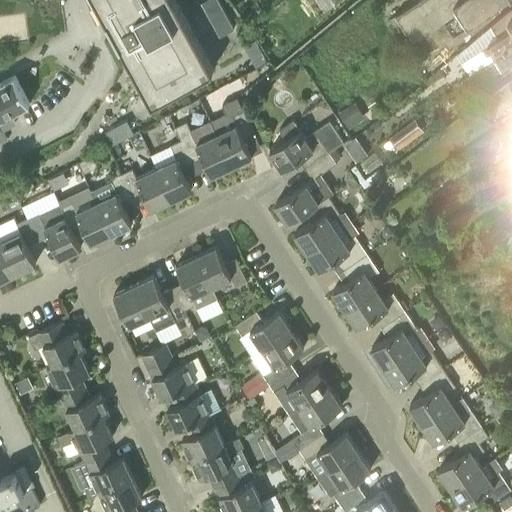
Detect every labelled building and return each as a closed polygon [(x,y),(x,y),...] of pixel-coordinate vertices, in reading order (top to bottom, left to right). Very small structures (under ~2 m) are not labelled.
[(97,0),(108,19),(153,102),(214,69),(175,0),(97,0)] [(418,0),(396,14),(404,27),(396,33),(407,51),(450,16),(459,11),(454,4),(460,0),(418,0)] [(500,3),(504,0),(460,0),(454,4),(459,11),(450,16),(407,51),(414,62),(501,5),(500,3)] [(511,8),(505,15),(492,24),(457,53),(469,71),(511,43),(511,8)] [(244,46),(250,56),(261,50),(255,40),(244,46)] [(511,43),(469,71),(472,76),(459,84),(464,91),(476,83),(478,85),(506,67),(505,64),(511,59),(511,43)] [(30,104),(15,75),(0,83),(0,142),(7,138),(3,130),(16,123),(11,114),(30,104)] [(274,90),(283,83),(278,77),(269,84),(274,90)] [(511,78),(510,80),(486,96),(494,108),(511,95),(511,78)] [(244,138),(255,132),(247,115),(238,98),(224,104),(227,112),(211,120),(224,147),(232,165),(252,155),(244,138)] [(356,101),(339,112),(350,128),(367,117),(356,101)] [(112,143),(134,131),(128,119),(106,130),(112,143)] [(270,150),(283,169),(299,158),(306,169),(330,153),(336,149),(335,148),(345,141),(330,120),(306,136),(301,129),(295,119),(280,129),(287,139),(270,150)] [(178,125),(183,140),(182,140),(192,162),(203,157),(211,174),(232,165),(224,147),(211,120),(191,130),(188,121),(178,125)] [(396,145),(399,149),(425,131),(416,120),(391,138),(392,139),(396,145)] [(357,135),(346,141),(357,160),(368,153),(357,135)] [(192,189),(182,167),(192,162),(182,140),(171,146),(177,159),(158,168),(172,198),(192,189)] [(330,153),(336,160),(341,157),(336,149),(330,153)] [(336,160),(330,153),(306,169),(313,178),(276,203),(289,222),(305,211),(304,211),(329,195),(333,193),(320,174),(337,162),(336,160)] [(143,191),(151,208),(172,198),(158,168),(138,178),(134,169),(123,174),(133,196),(143,191)] [(356,177),(351,169),(346,172),(345,178),(348,182),(356,177)] [(123,174),(111,179),(92,189),(97,202),(112,232),(132,223),(122,201),(133,196),(123,174)] [(357,187),(361,185),(356,177),(348,182),(351,186),(357,187)] [(83,225),(92,242),(112,232),(97,202),(92,189),(91,187),(71,197),(73,202),(62,208),(72,230),(73,230),(83,225)] [(392,200),(382,188),(375,194),(384,206),(392,200)] [(443,191),(434,197),(438,203),(447,197),(443,191)] [(305,211),(311,221),(295,232),(308,250),(338,230),(331,219),(341,213),(329,195),(304,211),(305,211)] [(446,209),(457,201),(453,196),(442,203),(446,209)] [(39,240),(49,235),(60,257),(81,247),(73,230),(72,230),(62,208),(60,204),(40,213),(39,213),(28,218),(39,240)] [(421,229),(433,222),(428,214),(416,221),(421,229)] [(28,218),(17,223),(0,230),(0,238),(16,272),(36,263),(28,245),(39,240),(28,218)] [(394,233),(388,224),(383,228),(382,234),(386,239),(394,233)] [(343,269),(367,252),(355,234),(345,240),(338,230),(308,250),(320,269),(336,259),(343,269)] [(402,243),(396,234),(388,240),(392,246),(396,247),(402,243)] [(0,279),(16,272),(0,238),(0,279)] [(231,277),(236,286),(247,280),(237,257),(225,263),(217,245),(197,255),(212,286),(213,285),(231,277)] [(346,308),(377,287),(370,277),(379,270),(367,252),(343,269),(349,279),(334,289),(346,308)] [(185,309),(196,304),(197,307),(218,298),(213,285),(212,286),(197,255),(177,264),(185,281),(174,286),(185,309)] [(155,274),(135,284),(149,315),(150,315),(156,330),(188,316),(185,309),(174,286),(163,291),(155,274)] [(114,293),(129,325),(149,315),(135,284),(114,293)] [(381,326),(406,310),(393,291),(384,298),(377,287),(346,308),(358,327),(375,316),(381,326)] [(263,348),(292,329),(279,310),(263,321),(257,310),(236,324),(243,335),(251,330),(263,347),(263,348)] [(384,365),(415,345),(408,334),(418,328),(406,310),(381,326),(388,336),(372,347),(384,365)] [(445,323),(439,314),(430,320),(436,329),(445,323)] [(35,349),(44,345),(53,363),(53,364),(81,351),(81,352),(86,349),(77,328),(67,333),(62,320),(29,335),(35,349)] [(210,335),(206,325),(196,330),(200,340),(210,335)] [(451,336),(446,328),(438,333),(441,339),(446,340),(451,336)] [(251,356),(263,374),(270,384),(295,368),(288,358),(304,347),(292,329),(263,348),(263,347),(251,356)] [(444,367),(432,349),(435,347),(429,336),(415,345),(384,365),(397,384),(413,373),(419,383),(444,367)] [(169,347),(167,342),(143,354),(148,365),(173,353),(169,347)] [(62,397),(86,386),(81,375),(90,371),(81,352),(81,351),(53,364),(53,363),(47,366),(62,397)] [(173,353),(148,365),(163,397),(165,396),(196,381),(186,361),(178,364),(173,353)] [(295,368),(270,384),(283,403),(293,396),(300,407),(330,386),(318,367),(302,378),(295,368)] [(456,385),(444,367),(419,383),(426,394),(410,404),(424,425),(455,404),(453,403),(446,392),(456,385)] [(20,393),(33,387),(28,376),(15,383),(20,393)] [(256,376),(242,385),(250,397),(264,388),(256,376)] [(210,413),(210,412),(221,407),(212,388),(201,393),(196,381),(165,396),(170,406),(168,407),(178,428),(187,424),(210,413)] [(62,397),(77,428),(104,415),(110,413),(100,392),(91,396),(86,386),(62,397)] [(302,431),(292,438),(275,449),(281,460),(300,449),(299,448),(324,432),(317,422),(343,405),(330,386),(300,407),(290,413),(297,424),(302,431)] [(470,407),(463,396),(453,403),(455,404),(424,425),(435,442),(451,431),(458,441),(482,425),(470,407)] [(192,459),(225,443),(210,413),(187,424),(192,434),(182,438),(192,459)] [(80,450),(85,461),(109,450),(104,439),(113,435),(104,415),(77,428),(71,430),(71,429),(57,435),(66,456),(80,450)] [(475,456),(485,449),(480,441),(489,435),(482,425),(458,441),(464,451),(439,468),(452,486),(482,466),(475,456)] [(299,448),(300,449),(318,477),(359,450),(346,432),(330,442),(324,432),(299,448)] [(225,443),(192,459),(201,479),(209,475),(214,485),(239,474),(252,468),(242,447),(244,446),(239,436),(225,443)] [(276,455),(273,449),(264,453),(267,459),(276,455)] [(109,450),(85,461),(96,482),(85,487),(90,496),(100,492),(133,476),(123,456),(114,460),(109,450)] [(330,495),(334,493),(340,504),(362,490),(355,479),(371,469),(359,450),(318,477),(330,495)] [(283,467),(277,456),(267,461),(270,469),(275,471),(283,467)] [(499,470),(489,476),(482,466),(452,486),(464,505),(480,494),(487,505),(511,489),(499,470)] [(226,511),(237,511),(261,501),(253,484),(258,482),(252,468),(239,474),(214,485),(226,511)] [(0,511),(5,511),(10,510),(10,511),(23,511),(40,504),(32,487),(24,491),(16,472),(15,473),(0,479),(0,511)] [(109,511),(136,511),(138,511),(133,501),(142,496),(133,476),(100,492),(109,511)] [(368,500),(362,490),(340,504),(346,511),(390,511),(397,508),(384,489),(368,500)] [(504,509),(511,503),(511,496),(510,494),(499,501),(504,509)] [(266,511),(261,501),(237,511),(266,511)]
